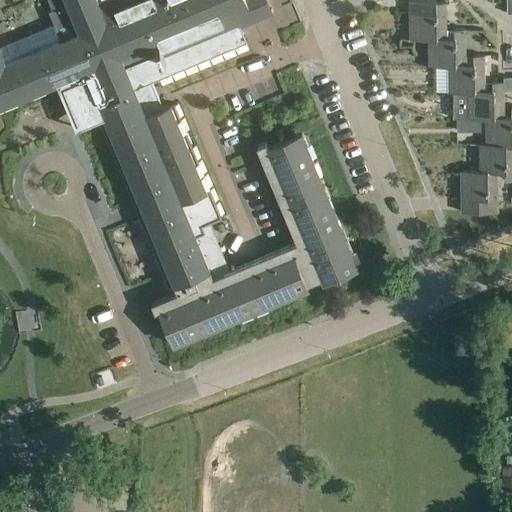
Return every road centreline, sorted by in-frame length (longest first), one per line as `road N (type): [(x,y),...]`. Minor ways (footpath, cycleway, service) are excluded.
road 1 (unclassified): [(0,459),(435,298)]
road 2 (residential): [(435,298),(331,41)]
road 3 (residential): [(229,200),(201,121),(211,88),(331,41)]
